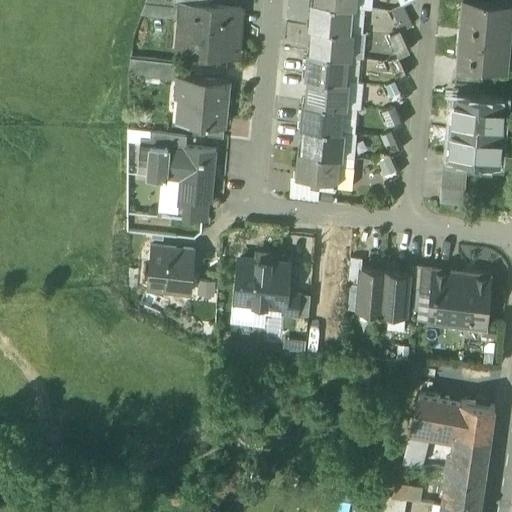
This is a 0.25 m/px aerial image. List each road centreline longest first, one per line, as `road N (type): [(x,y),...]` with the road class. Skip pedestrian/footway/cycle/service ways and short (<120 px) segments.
road 1 (residential): [(413,232),(250,216),(272,0)]
road 2 (residential): [(413,232),(430,0)]
